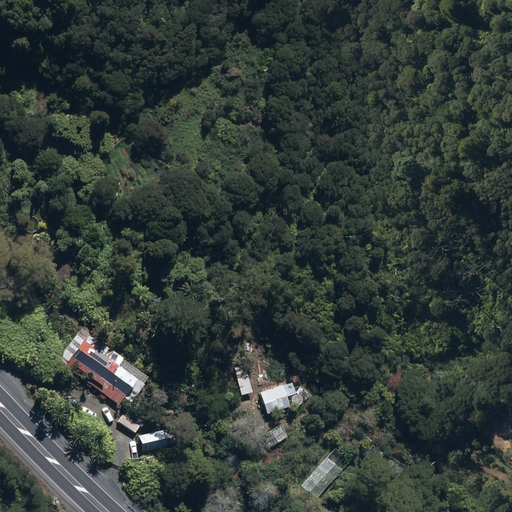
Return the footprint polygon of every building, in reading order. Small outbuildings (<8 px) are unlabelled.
[(116,405),(122,397),(130,403),(143,385),(118,367),(126,356),(107,342),(100,352),(77,336),(58,362),(116,405)] [(248,366),(233,368),(238,395),(252,393),(248,366)] [(289,407),(286,397),(296,394),(292,383),(257,395),(263,415),(289,407)] [(262,435),(268,447),(287,436),(281,425),(262,435)] [(135,436),(137,453),(176,447),(173,430),(135,436)]
